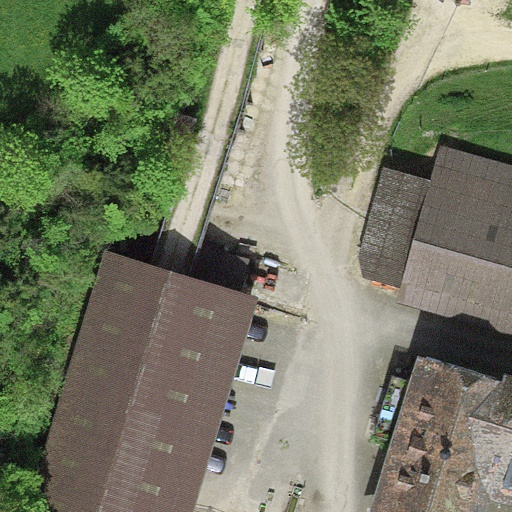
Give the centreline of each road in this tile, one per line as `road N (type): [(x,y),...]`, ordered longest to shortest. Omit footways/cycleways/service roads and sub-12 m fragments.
road 1 (track): [(333,296),(362,164),(407,72),(442,46),(511,39)]
road 2 (track): [(333,296),(300,197),(313,0)]
